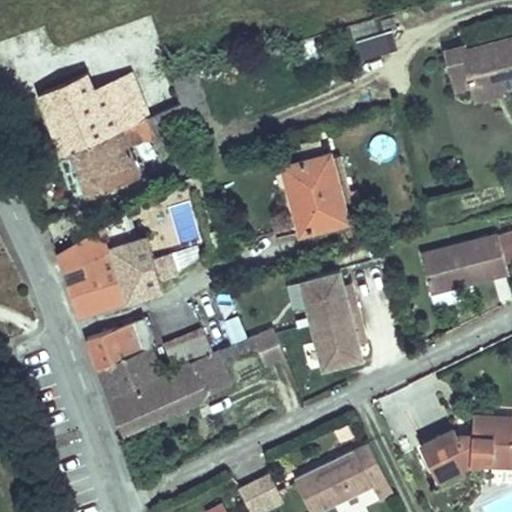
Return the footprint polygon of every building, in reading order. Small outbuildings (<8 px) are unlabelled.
[(354,23),(356,33),(393,24),(391,15),(354,23)] [(395,28),(355,34),(358,54),(397,48),(395,28)] [(474,68),(480,91),(505,85),(511,83),(511,38),(469,49),(474,68)] [(458,72),(474,68),(469,49),(468,44),(452,48),(458,72)] [(129,143),(123,126),(112,131),(97,90),(89,71),(42,92),(82,199),(141,174),(129,143)] [(112,131),(123,126),(129,143),(145,136),(159,138),(149,116),(132,74),(97,90),(112,131)] [(507,91),(505,85),(480,91),(482,98),(507,91)] [(161,143),(190,128),(183,102),(149,116),(159,138),(161,143)] [(295,210),(301,232),(348,220),(331,154),(290,164),(297,190),(280,195),(284,212),(295,210)] [(297,190),(290,164),(273,168),(280,195),(297,190)] [(107,222),(109,227),(130,298),(165,287),(161,274),(148,231),(135,235),(127,209),(107,222)] [(81,242),(88,261),(92,272),(103,306),(130,298),(109,227),(81,242)] [(161,227),(148,231),(161,274),(174,270),(161,227)] [(511,228),(498,232),(505,260),(511,258),(511,228)] [(498,232),(422,251),(432,290),(460,282),(508,270),(505,260),(498,232)] [(81,242),(60,254),(66,270),(88,261),(81,242)] [(341,269),(301,279),(324,366),(362,356),(359,342),(356,331),(364,330),(354,292),(347,293),(344,283),(341,269)] [(81,313),(103,306),(92,272),(70,280),(81,313)] [(354,292),(351,281),(344,283),(347,293),(354,292)] [(460,282),(432,290),(433,297),(462,290),(460,282)] [(177,331),(202,321),(194,302),(170,312),(177,331)] [(145,316),(135,320),(145,346),(151,343),(154,339),(145,316)] [(100,367),(145,346),(135,320),(89,336),(100,367)] [(164,342),(174,367),(207,352),(213,350),(202,325),(164,342)] [(265,362),(285,354),(274,325),(253,333),(258,345),(265,362)] [(366,340),(364,330),(356,331),(359,342),(366,340)] [(258,345),(253,333),(221,346),(227,358),(258,345)] [(145,346),(100,367),(111,396),(126,389),(163,372),(151,343),(145,346)] [(232,383),(216,348),(213,350),(207,352),(224,386),(232,383)] [(126,389),(111,396),(125,431),(224,386),(207,352),(174,367),(166,371),(169,376),(128,394),(126,389)] [(438,480),(476,462),(501,464),(505,457),(511,457),(511,423),(500,422),(501,414),(479,413),(478,436),(472,435),(467,436),(462,438),(460,440),(456,430),(422,446),(438,480)] [(511,423),(511,414),(501,414),(500,422),(511,423)] [(379,501),(395,494),(370,441),(296,477),(312,511),(317,511),(372,486),(379,501)] [(250,509),(281,495),(269,471),(239,486),(250,509)] [(229,511),(222,498),(205,508),(207,511),(229,511)]
